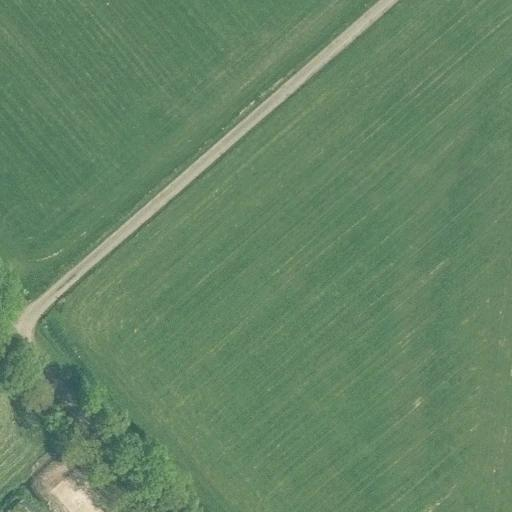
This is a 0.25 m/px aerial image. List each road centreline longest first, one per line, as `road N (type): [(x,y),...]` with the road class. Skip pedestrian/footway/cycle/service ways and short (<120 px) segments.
road 1 (track): [(0,328),(381,0)]
road 2 (unclassified): [(155,511),(0,332)]
